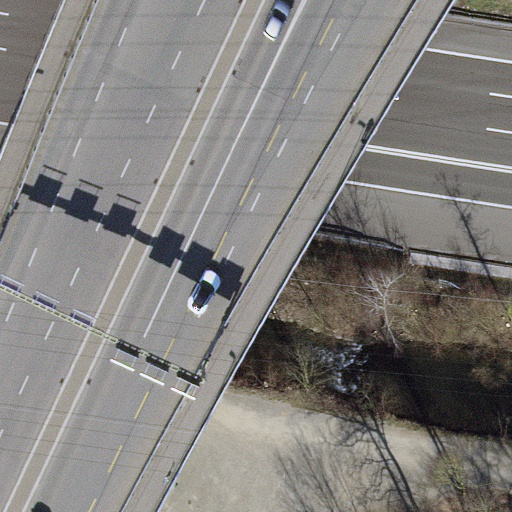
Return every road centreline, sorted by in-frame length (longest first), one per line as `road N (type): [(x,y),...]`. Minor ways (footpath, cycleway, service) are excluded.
road 1 (primary): [(51,511),(305,4)]
road 2 (track): [(0,351),(511,457)]
road 3 (primary): [(179,0),(0,392)]
road 4 (motorway): [(0,48),(324,104)]
road 5 (motorway): [(324,104),(511,162)]
road 6 (motorway): [(324,104),(511,123)]
